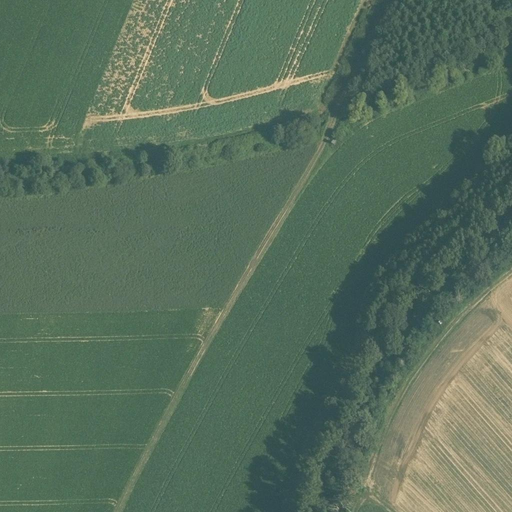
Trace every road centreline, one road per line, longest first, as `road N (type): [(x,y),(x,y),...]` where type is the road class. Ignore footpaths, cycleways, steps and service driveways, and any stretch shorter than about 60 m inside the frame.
road 1 (track): [(390,0),(310,169),(118,511)]
road 2 (track): [(342,107),(137,152),(0,160)]
road 3 (track): [(356,511),(407,382),(486,289),(511,271)]
